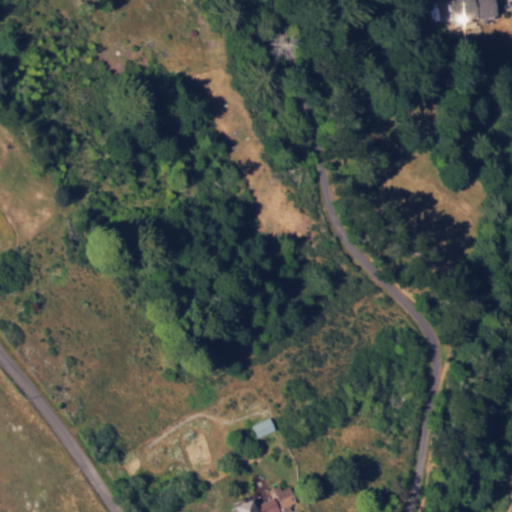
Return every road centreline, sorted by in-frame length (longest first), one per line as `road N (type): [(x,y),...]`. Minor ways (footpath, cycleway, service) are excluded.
road 1 (residential): [(271,0),(304,104),(328,225),(399,302),(433,354),(405,511)]
road 2 (tertiary): [(0,360),(112,511)]
